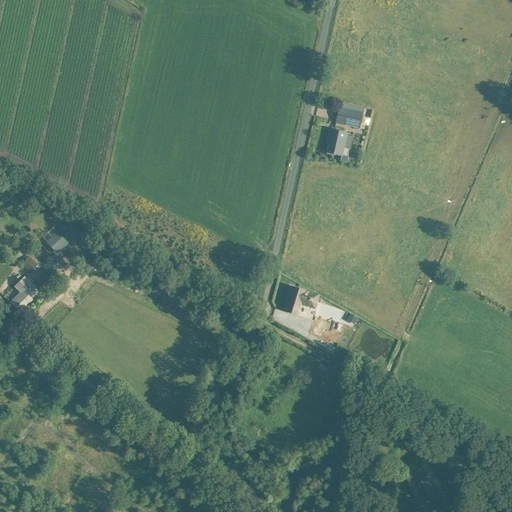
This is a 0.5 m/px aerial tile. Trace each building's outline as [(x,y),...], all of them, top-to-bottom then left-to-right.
[(339,107),(336,123),(359,128),(363,113),(339,107)] [(341,155),(346,133),(330,130),(328,139),(330,139),(327,152),(341,155)] [(67,222),(46,242),(56,252),(77,233),(67,222)] [(3,227),(1,232),(7,236),(10,230),(3,227)] [(29,257),(22,265),(31,272),(37,264),(29,257)] [(45,281),(40,285),(45,290),(60,276),(53,268),(50,271),(48,269),(41,276),(43,277),(42,278),(45,281)] [(63,268),(58,272),(61,276),(66,271),(63,268)] [(10,302),(20,313),(40,293),(24,276),(14,286),(20,292),(10,302)] [(296,315),(301,301),(309,303),(312,293),(290,286),(287,296),(289,296),(284,311),(296,315)] [(319,329),(329,334),(339,314),(332,311),(330,315),(319,310),(311,325),(319,329)] [(350,314),(347,320),(353,323),(356,317),(350,314)] [(319,329),(315,335),(325,341),(329,334),(319,329)] [(9,376),(15,370),(10,364),(3,370),(9,376)] [(27,394),(40,379),(35,375),(22,389),(27,394)] [(47,406),(61,391),(54,385),(40,399),(47,406)] [(0,401),(10,409),(14,404),(0,392),(0,401)] [(363,419),(369,421),(373,411),(367,408),(364,416),(363,419)] [(78,437),(93,422),(83,413),(69,428),(78,437)] [(10,428),(15,432),(25,418),(20,414),(10,428)] [(84,444),(89,447),(102,429),(96,425),(84,444)] [(456,430),(452,439),(460,442),(463,433),(456,430)] [(43,434),(38,440),(54,453),(59,447),(43,434)] [(469,435),(463,443),(470,447),(475,439),(469,435)] [(70,436),(66,441),(74,447),(78,442),(70,436)] [(105,458),(116,444),(111,440),(100,454),(105,458)] [(428,444),(427,459),(447,460),(448,445),(428,444)] [(135,465),(139,454),(127,449),(123,460),(135,465)] [(34,452),(29,458),(46,473),(51,467),(34,452)] [(67,462),(71,456),(64,452),(60,458),(67,462)] [(130,479),(135,484),(149,471),(144,466),(130,479)] [(71,481),(75,476),(60,467),(56,472),(71,481)] [(27,482),(31,478),(20,469),(16,473),(27,482)] [(38,481),(44,474),(39,469),(33,476),(38,481)] [(415,498),(422,511),(430,511),(444,505),(436,487),(434,488),(425,472),(412,478),(421,495),(415,498)] [(47,478),(42,483),(62,499),(66,494),(47,478)] [(166,485),(157,478),(149,489),(159,495),(166,485)] [(28,494),(38,484),(33,480),(24,490),(28,494)] [(107,496),(112,491),(103,483),(98,488),(107,496)] [(181,507),(192,509),(194,500),(182,499),(181,507)]
